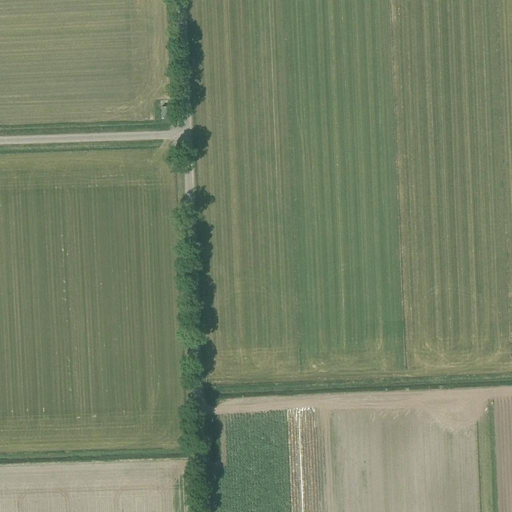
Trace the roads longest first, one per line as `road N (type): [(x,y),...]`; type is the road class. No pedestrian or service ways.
road 1 (unclassified): [(202,511),(186,137)]
road 2 (unclassified): [(0,143),(186,137)]
road 3 (unclassified): [(186,137),(179,0)]
